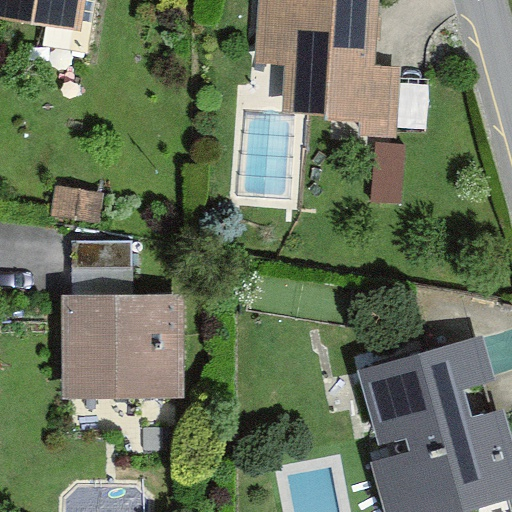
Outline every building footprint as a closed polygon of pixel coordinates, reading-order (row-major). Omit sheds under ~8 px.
[(77,0),(0,0),(0,11),(73,24),(77,0)] [(375,0),(258,0),(256,65),(283,66),(280,118),(396,123),(398,69),(372,68),(375,0)] [(75,270),(131,273),(133,242),(76,239),(75,270)] [(184,312),(50,315),(52,398),(186,395),(184,312)] [(511,487),(468,342),(339,380),(378,511),(479,511),(511,502),(511,487)]
